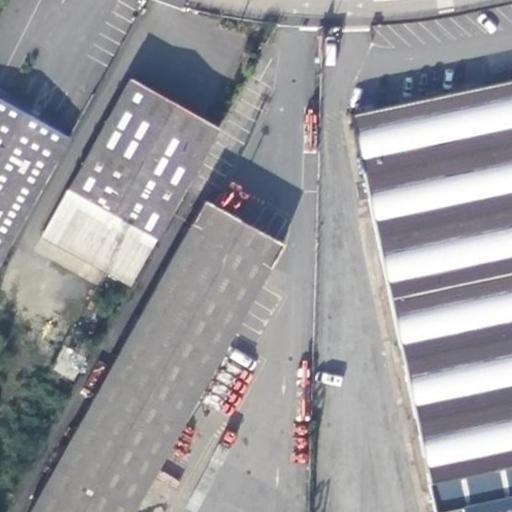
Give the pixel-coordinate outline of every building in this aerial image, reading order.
[(0,260),(69,136),(45,123),(16,107),(44,56),(9,38),(0,54),(0,260)] [(439,511),(462,507),(462,511),(511,511),(511,78),(349,113),(431,511),(439,511)] [(154,240),(216,128),(172,104),(128,80),(67,191),(154,240)] [(130,283),(154,240),(67,191),(42,234),(130,283)] [(27,511),(130,511),(280,244),(201,199),(27,511)]
